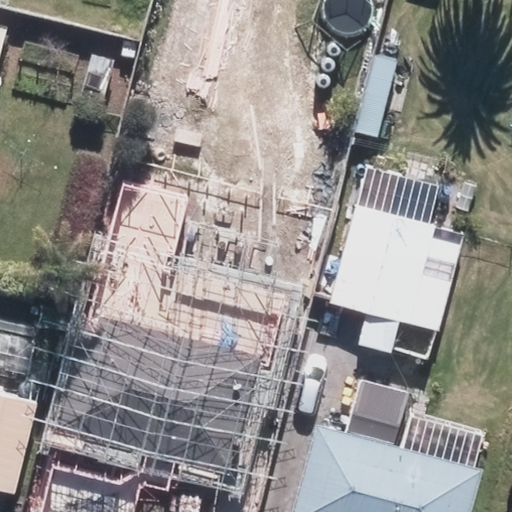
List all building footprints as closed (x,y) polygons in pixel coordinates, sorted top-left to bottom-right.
[(0,85),(15,33),(0,29),(0,85)] [(254,130),(229,233),(313,254),(338,151),(254,130)] [(350,214),(324,311),(363,322),(355,350),(386,359),(395,324),(404,327),(429,234),(376,220),(393,157),(367,150),(350,214)] [(45,438),(243,490),(296,291),(173,259),(188,202),(112,182),(45,438)] [(479,511),(491,472),(400,447),(414,396),(365,383),(351,434),(328,427),(304,511),(479,511)] [(0,491),(23,497),(43,408),(0,397),(0,491)] [(39,511),(134,511),(142,485),(54,461),(39,511)]
